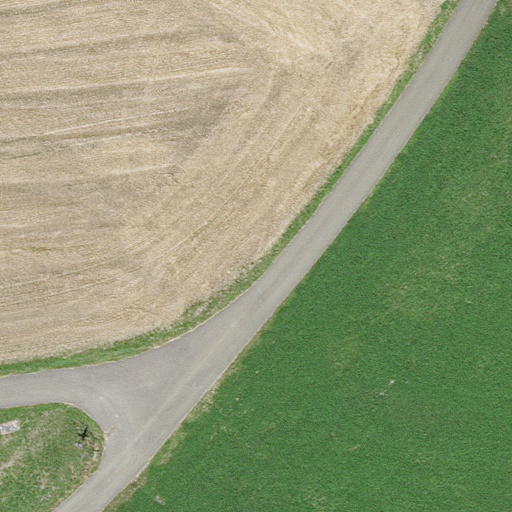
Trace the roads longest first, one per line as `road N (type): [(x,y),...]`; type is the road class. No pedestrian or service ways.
road 1 (track): [(471,0),(390,121),(150,428),(73,511)]
road 2 (track): [(0,395),(80,392),(153,405),(177,389)]
